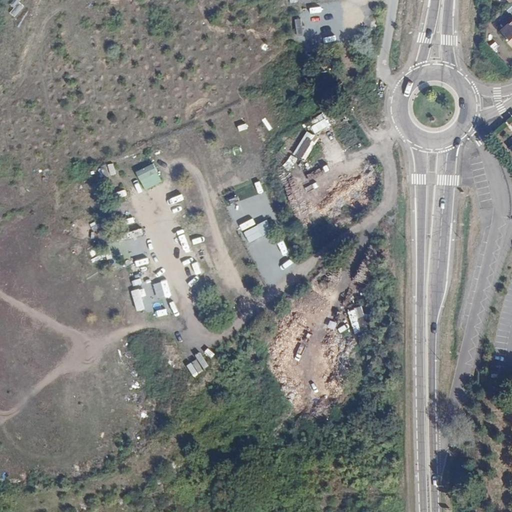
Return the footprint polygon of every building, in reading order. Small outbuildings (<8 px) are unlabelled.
[(511,26),(502,35),(511,46),(511,26)] [(496,51),(501,47),(495,39),(490,43),(496,51)] [(320,136),(328,122),(318,116),(310,130),(308,129),(294,154),(305,161),(319,136),(320,136)] [(155,164),(137,170),(140,179),(158,173),(155,164)] [(268,220),(244,230),(249,241),(272,231),(268,220)] [(270,246),(276,260),(289,254),(284,241),(270,246)] [(355,332),(369,328),(362,306),(348,311),(355,332)] [(193,376),(203,371),(197,360),(187,365),(193,376)]
